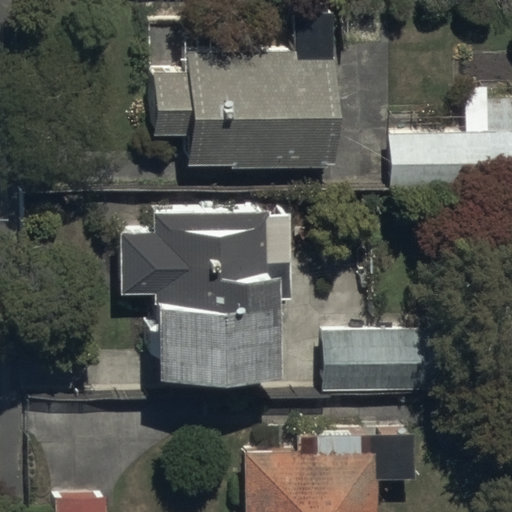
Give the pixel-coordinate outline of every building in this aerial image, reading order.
[(325,7),(285,8),(286,48),(184,48),(184,25),(143,26),(143,137),(180,136),(180,168),(326,167),(325,7)] [(511,94),(481,95),(481,85),(457,85),(458,127),(379,128),(380,178),(511,176),(511,94)] [(141,354),(151,354),(151,379),(270,379),(269,280),(285,280),(284,207),(149,208),(149,229),(112,229),(112,294),(151,294),(151,318),(140,318),(141,354)] [(369,283),(316,283),(316,390),(452,389),(452,322),(369,322),(369,283)] [(238,449),(238,511),(373,511),(373,480),(408,479),(408,432),(308,431),(309,448),(238,449)] [(101,511),(102,496),(50,496),(49,511),(101,511)]
